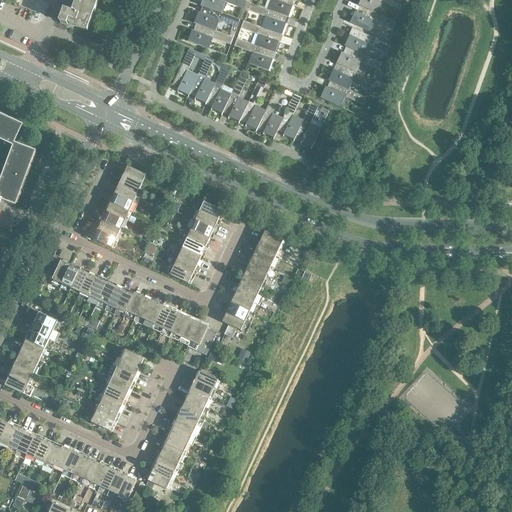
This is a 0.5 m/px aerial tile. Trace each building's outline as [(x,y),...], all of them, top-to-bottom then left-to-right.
[(76,0),(72,11),(64,9),(60,22),(68,24),(68,23),(70,24),(70,25),(87,31),(98,0),(76,0)] [(202,0),(201,5),(206,8),(206,7),(220,12),(224,2),(244,9),(246,1),(242,0),(202,0)] [(270,11),(285,16),(289,18),(294,7),(286,4),(287,0),(274,0),(270,10),(270,11)] [(360,0),(358,5),(363,8),(376,14),(376,13),(381,3),(400,12),(402,13),(403,11),(409,14),(411,8),(404,5),(393,0),(360,0)] [(283,23),(285,16),(270,11),(270,10),(250,3),(247,10),(268,18),(264,28),(276,33),(283,36),(287,24),(283,23)] [(206,8),(204,14),(198,12),(194,23),(200,25),(213,30),(217,20),(237,27),(240,19),(220,12),(206,7),(206,8)] [(355,12),(350,23),(368,31),(373,21),(392,30),(392,29),(401,33),(404,27),(396,23),(396,22),(376,13),(376,14),(363,8),(360,14),(355,12)] [(273,40),(276,33),(264,28),(244,21),(241,28),(261,36),(257,46),(269,51),(276,54),(280,42),(273,40)] [(233,37),(229,36),(213,30),(200,25),(197,32),(194,31),(190,42),(206,48),(210,37),(230,45),(233,37)] [(349,35),(344,46),(351,49),(363,54),(367,44),(387,53),(394,56),(397,49),(390,46),(354,29),(351,36),(349,35)] [(274,60),(267,58),(269,51),(257,46),(237,39),(234,46),(254,54),(250,64),(270,72),(274,60)] [(187,73),(197,52),(189,48),(173,83),(180,86),(177,91),(188,97),(192,89),(191,89),(197,78),(187,73)] [(341,52),(336,63),(344,67),(355,72),(355,71),(359,61),(379,70),(380,68),(384,70),(387,65),(382,63),(363,54),(351,49),(350,52),(350,53),(349,56),(341,52)] [(206,56),(205,60),(197,78),(191,89),(192,89),(198,92),(196,97),(207,102),(207,101),(214,86),(204,81),(214,60),(206,56)] [(333,69),(328,80),(334,83),(346,89),(347,89),(351,79),(371,88),(371,87),(375,88),(376,86),(384,90),(385,86),(374,80),(355,71),(355,72),(344,67),(341,73),(333,70),(333,69)] [(214,86),(207,101),(214,104),(212,108),(223,113),(227,103),(230,96),(220,91),(229,72),(222,69),(214,86)] [(230,96),(227,103),(234,106),(228,118),(239,123),(242,116),(248,104),(247,104),(237,100),(246,80),(249,75),(242,71),(239,77),(233,90),(230,96)] [(248,104),(242,116),(249,119),(247,124),(258,129),(260,123),(265,112),(255,108),(266,85),(267,81),(260,78),(257,85),(256,85),(247,104),(248,104)] [(327,88),(322,99),(338,106),(343,96),(363,105),(365,106),(368,99),(366,98),(347,89),(346,89),(334,83),(331,89),(327,88)] [(260,123),(267,126),(264,132),(275,137),(282,121),(282,120),(272,116),(283,93),(275,89),(265,112),(260,123)] [(301,98),(294,94),(293,97),(282,120),(282,121),(289,124),(284,133),(295,138),(297,134),(303,122),(302,122),(292,117),(301,98)] [(319,106),(311,103),(302,122),(303,122),(297,134),(304,137),(300,144),(311,149),(320,130),(310,125),(319,106)] [(360,116),(370,121),(372,117),(361,112),(360,116)] [(0,138),(12,144),(20,125),(12,122),(12,123),(7,121),(8,119),(0,115),(0,138)] [(0,200),(13,206),(16,197),(15,196),(17,191),(18,192),(21,184),(20,183),(22,178),(23,179),(26,171),(24,170),(26,165),(28,166),(31,158),(29,157),(31,152),(33,152),(33,151),(14,144),(0,182),(0,200)] [(128,167),(124,176),(142,185),(147,175),(128,167)] [(142,185),(124,176),(119,185),(138,194),(142,185)] [(138,194),(119,185),(115,194),(134,203),(138,194)] [(173,189),(166,186),(164,192),(170,195),(173,189)] [(178,190),(175,197),(182,200),(185,194),(178,190)] [(115,194),(111,203),(129,212),(134,203),(115,194)] [(204,202),(204,203),(198,200),(194,209),(200,212),(218,221),(223,211),(204,202)] [(173,202),(170,208),(175,211),(178,204),(173,202)] [(129,212),(111,203),(107,212),(125,221),(129,212)] [(159,204),(155,212),(160,215),(164,206),(159,204)] [(125,221),(107,212),(102,222),(121,230),(125,221)] [(214,229),(218,221),(200,212),(196,221),(214,229)] [(163,219),(160,226),(166,228),(169,221),(163,219)] [(214,229),(196,221),(191,230),(210,239),(214,229)] [(117,239),(121,230),(102,222),(98,230),(117,239)] [(94,240),(112,249),(117,239),(98,230),(94,240)] [(206,248),(210,239),(191,230),(187,239),(206,248)] [(284,240),(265,231),(261,240),(280,249),(284,240)] [(202,257),(206,248),(187,239),(183,248),(202,257)] [(261,240),(257,249),(275,258),(281,261),(285,252),(280,249),(261,240)] [(152,255),(156,247),(150,244),(146,253),(152,255)] [(197,266),(202,257),(183,248),(179,257),(197,266)] [(271,267),(275,258),(257,249),(253,258),(271,267)] [(193,275),(197,266),(179,257),(174,266),(193,275)] [(267,276),(271,267),(253,258),(248,268),(267,276)] [(62,284),(71,266),(61,261),(53,280),(62,284)] [(80,270),(71,266),(62,284),(71,289),(80,270)] [(170,275),(189,284),(193,275),(174,266),(170,275)] [(263,285),(267,276),(248,268),(244,277),(263,285)] [(89,274),(80,270),(71,289),(80,293),(89,274)] [(302,278),(309,281),(312,275),(305,272),(302,278)] [(99,279),(89,274),(80,293),(90,297),(99,279)] [(258,295),(263,285),(244,277),(240,286),(258,295)] [(108,283),(99,279),(90,297),(99,301),(108,283)] [(117,287),(108,283),(99,301),(108,306),(117,287)] [(254,304),(258,295),(240,286),(235,295),(254,304)] [(126,291),(117,287),(108,306),(117,310),(126,291)] [(135,295),(134,295),(126,291),(117,310),(126,314),(127,312),(135,295)] [(134,295),(135,295),(127,312),(136,316),(145,297),(135,293),(134,295)] [(250,313),(254,304),(235,295),(231,304),(250,313)] [(154,302),(145,297),(136,316),(145,320),(154,302)] [(44,300),(42,305),(51,309),(53,304),(52,301),(47,299),(44,300)] [(154,325),(163,306),(154,302),(145,320),(154,325)] [(227,313),(246,322),(250,313),(231,304),(227,313)] [(163,329),(172,310),(163,306),(154,325),(163,329)] [(181,314),(172,310),(163,329),(172,333),(181,314)] [(39,313),(35,322),(54,331),(58,322),(62,323),(64,318),(52,312),(50,317),(39,313)] [(246,322),(227,313),(223,322),(229,325),(225,334),(232,338),(236,329),(247,334),(251,324),(246,322)] [(181,337),(190,318),(181,314),(172,333),(181,337)] [(190,342),(199,323),(190,318),(181,337),(190,342)] [(49,340),(54,331),(35,322),(31,331),(49,340)] [(190,342),(188,347),(206,356),(217,333),(208,329),(208,327),(199,323),(190,342)] [(45,349),(49,340),(31,331),(26,340),(45,349)] [(22,349),(41,358),(45,349),(26,340),(22,349)] [(37,367),(41,358),(22,349),(18,358),(37,367)] [(140,368),(145,358),(126,350),(122,359),(140,368)] [(212,351),(209,359),(214,362),(218,354),(212,351)] [(240,354),(238,359),(247,363),(251,354),(246,352),(244,356),(240,354)] [(32,376),(37,367),(18,358),(14,367),(32,376)] [(136,377),(140,368),(122,359),(117,368),(136,377)] [(195,360),(193,366),(199,369),(202,363),(195,360)] [(28,385),(32,376),(14,367),(10,376),(28,385)] [(132,386),(136,377),(117,368),(113,377),(132,386)] [(218,380),(200,371),(195,381),(214,389),(218,380)] [(10,376),(5,386),(24,395),(28,385),(10,376)] [(127,395),(132,386),(113,377),(109,386),(127,395)] [(210,398),(214,389),(195,381),(191,390),(210,398)] [(123,404),(127,395),(109,386),(105,395),(123,404)] [(205,408),(210,398),(191,390),(187,399),(205,408)] [(119,413),(123,404),(105,395),(100,404),(119,413)] [(232,409),(237,400),(231,397),(227,407),(232,409)] [(201,417),(205,408),(187,399),(183,408),(201,417)] [(63,400),(60,407),(65,409),(68,402),(63,400)] [(96,413),(115,422),(119,413),(100,404),(96,413)] [(197,426),(201,417),(183,408),(178,417),(197,426)] [(225,409),(222,415),(228,418),(231,412),(225,409)] [(92,423),(110,432),(115,422),(96,413),(92,423)] [(193,435),(197,426),(178,417),(174,426),(193,435)] [(0,440),(8,424),(0,419),(0,440)] [(0,442),(9,447),(17,428),(8,424),(0,440),(0,442)] [(188,444),(193,435),(174,426),(170,435),(188,444)] [(18,451),(27,432),(17,428),(9,447),(18,451)] [(18,451),(27,455),(35,436),(27,432),(18,451)] [(184,453),(188,444),(170,435),(165,444),(184,453)] [(45,441),(35,436),(27,455),(36,459),(45,441)] [(45,463),(54,445),(45,441),(36,459),(45,463)] [(180,462),(184,453),(165,444),(161,453),(180,462)] [(45,463),(54,468),(55,465),(62,449),(54,445),(45,463)] [(73,451),(63,447),(62,449),(55,465),(64,470),(73,451)] [(73,474),(82,455),(73,451),(64,470),(73,474)] [(157,462),(176,471),(180,462),(161,453),(157,462)] [(82,478),(91,460),(82,455),(73,474),(82,478)] [(100,464),(91,460),(82,478),(91,482),(100,464)] [(171,480),(176,471),(157,462),(153,471),(171,480)] [(101,487),(109,468),(100,464),(91,482),(101,487)] [(110,491),(118,472),(109,468),(101,487),(110,491)] [(148,481),(146,487),(152,489),(154,484),(167,490),(171,480),(153,471),(148,481)] [(119,495),(127,477),(118,472),(110,491),(119,495)] [(119,495),(128,499),(137,481),(127,477),(119,495)] [(137,505),(144,489),(139,487),(132,502),(137,505)] [(48,488),(45,494),(51,497),(54,490),(48,488)] [(55,490),(52,497),(59,500),(62,493),(55,490)] [(64,494),(61,501),(68,504),(71,497),(64,494)] [(72,511),(54,503),(50,511),(72,511)]
